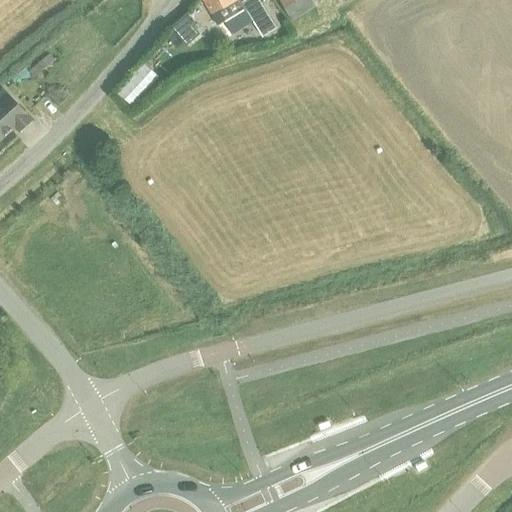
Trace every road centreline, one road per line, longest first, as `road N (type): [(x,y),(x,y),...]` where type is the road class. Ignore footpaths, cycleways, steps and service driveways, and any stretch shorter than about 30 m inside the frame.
road 1 (unclassified): [(511,276),(179,365),(91,404)]
road 2 (primary): [(458,410),(207,501)]
road 3 (unclassified): [(0,185),(104,86),(164,9)]
road 4 (primary): [(271,511),(458,410)]
road 5 (unclassified): [(0,292),(91,404)]
